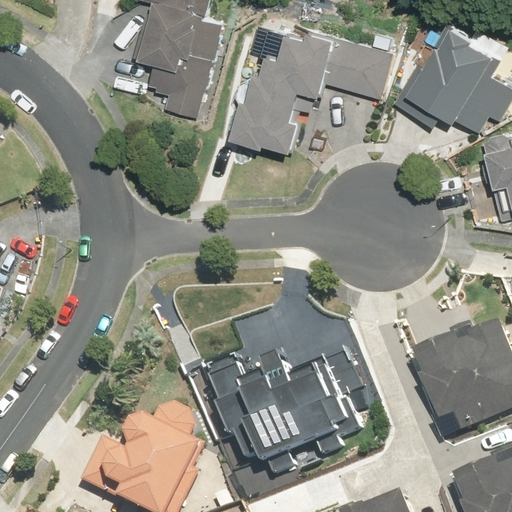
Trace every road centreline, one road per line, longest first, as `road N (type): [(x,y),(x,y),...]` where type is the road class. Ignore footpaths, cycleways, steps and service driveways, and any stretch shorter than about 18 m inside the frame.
road 1 (residential): [(396,224),(114,236)]
road 2 (residential): [(0,445),(99,293),(114,236)]
road 3 (residential): [(114,236),(90,160),(52,99),(0,60)]
